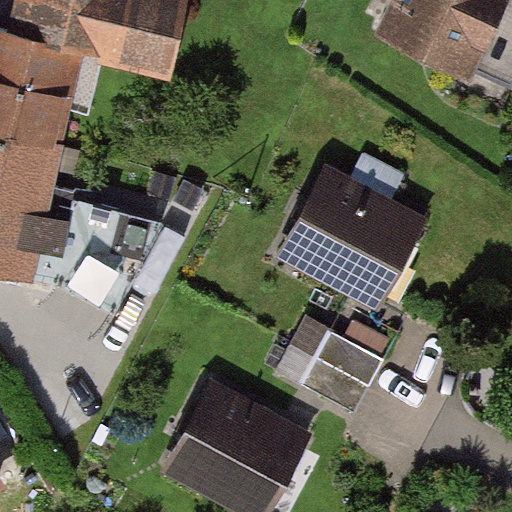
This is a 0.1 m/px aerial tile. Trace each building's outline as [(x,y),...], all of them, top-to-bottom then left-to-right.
[(0,26),(0,131),(50,143),(71,47),(164,68),(179,0),(8,0),(2,27),(0,26)] [(511,81),(511,0),(378,0),(369,20),(510,85),(511,81)] [(50,143),(0,131),(0,267),(105,291),(121,221),(37,203),(50,143)] [(315,165),(269,246),(373,303),(418,222),(315,165)] [(362,313),(355,326),(316,306),(286,364),(365,405),(402,333),(362,313)] [(201,376),(153,469),(234,511),(261,511),(304,430),(201,376)]
